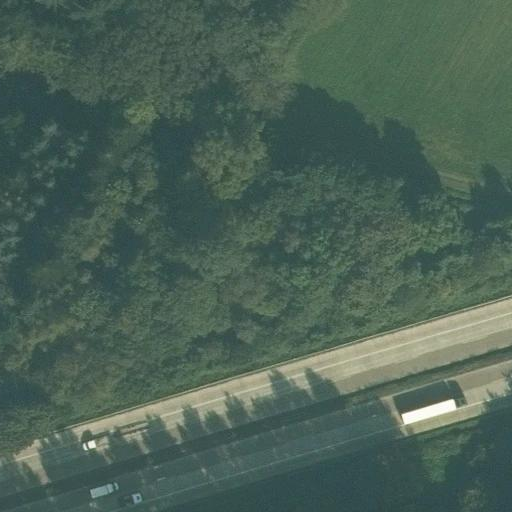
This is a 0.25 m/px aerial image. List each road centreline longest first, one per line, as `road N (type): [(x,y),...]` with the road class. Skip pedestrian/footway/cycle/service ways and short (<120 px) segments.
road 1 (motorway): [(511,331),(0,481)]
road 2 (track): [(511,198),(0,62)]
road 3 (motorway): [(58,511),(511,378)]
